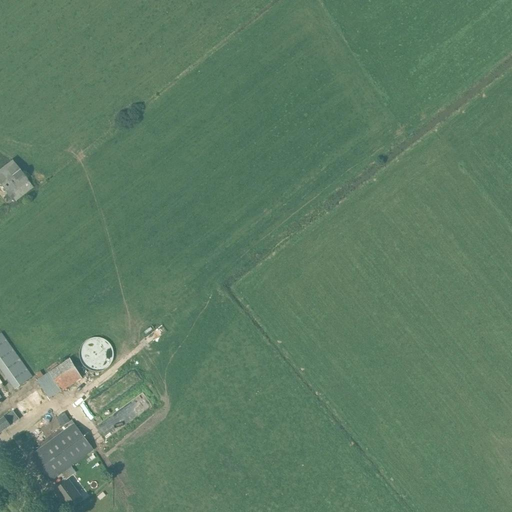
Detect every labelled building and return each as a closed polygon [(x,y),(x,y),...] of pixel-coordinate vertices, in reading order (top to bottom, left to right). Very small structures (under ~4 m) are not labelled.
[(32,188),(11,161),(0,169),(0,185),(13,202),(32,188)] [(32,377),(0,334),(0,367),(16,389),(32,377)] [(111,358),(112,355),(111,352),(111,350),(109,347),(107,345),(105,343),(102,341),(100,340),(97,340),(94,340),(91,341),(88,342),(85,344),(83,346),(82,348),(81,351),(80,354),(80,357),(81,360),(82,363),(83,365),(85,367),(88,369),(91,370),(94,371),(97,371),(100,371),(102,370),(105,368),(107,366),(109,364),(111,361),(111,358)] [(69,359),(37,381),(41,387),(49,399),(81,377),(69,359)] [(43,403),(35,391),(15,405),(24,417),(43,403)] [(13,411),(0,420),(0,432),(19,420),(13,411)] [(74,424),(71,420),(63,426),(66,430),(29,457),(48,483),(61,473),(66,479),(75,472),(71,466),(93,450),(74,424)] [(38,440),(29,428),(34,424),(34,423),(25,430),(23,427),(5,441),(14,454),(26,445),(28,448),(44,437),(43,436),(38,440)] [(81,499),(68,481),(54,491),(68,509),(81,499)]
